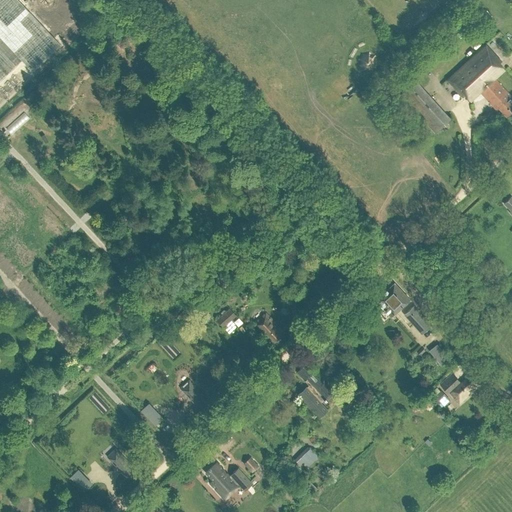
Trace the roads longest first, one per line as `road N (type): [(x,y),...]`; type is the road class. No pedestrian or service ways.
road 1 (residential): [(172,458),(511,148)]
road 2 (track): [(125,0),(380,271)]
road 3 (unclassified): [(0,273),(172,458)]
road 4 (track): [(511,402),(391,261)]
